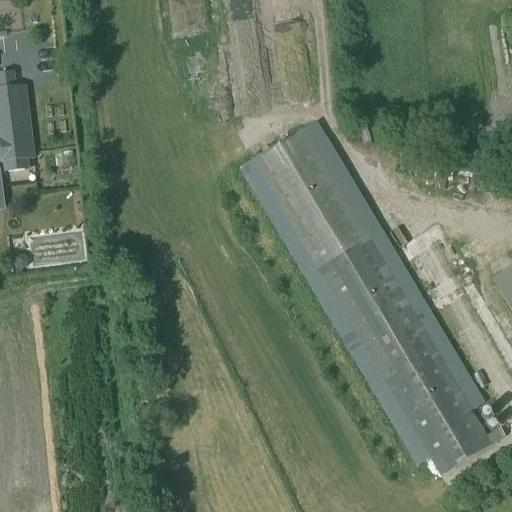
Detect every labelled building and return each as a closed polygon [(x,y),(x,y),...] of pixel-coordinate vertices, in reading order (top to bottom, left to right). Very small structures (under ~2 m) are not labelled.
[(20,87),(0,89),(0,163),(2,175),(27,171),(25,160),(28,159),(20,87)] [(483,406),(315,125),(238,171),(416,469),(429,461),(439,477),(504,438),(499,430),(485,439),(469,413),(483,406)] [(402,183),(423,184),(424,158),(402,157),(402,183)] [(11,260),(11,266),(15,271),(21,271),(25,268),(26,262),(22,257),(16,257),(11,260)] [(511,267),(492,280),(511,314),(511,267)] [(491,297),(482,303),(492,319),(501,313),(491,297)]
